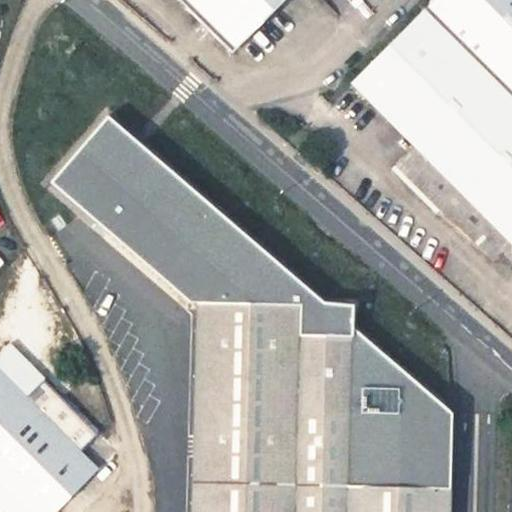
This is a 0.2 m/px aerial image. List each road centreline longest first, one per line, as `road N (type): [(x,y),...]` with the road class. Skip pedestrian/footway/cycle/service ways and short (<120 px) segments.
road 1 (tertiary): [(511,367),(214,110)]
road 2 (unclassified): [(139,511),(139,471),(88,329),(15,207),(0,155)]
road 3 (unclassified): [(214,110),(351,33),(384,0)]
road 4 (tertiary): [(214,110),(82,0)]
road 5 (unclassified): [(0,125),(7,73),(37,0)]
